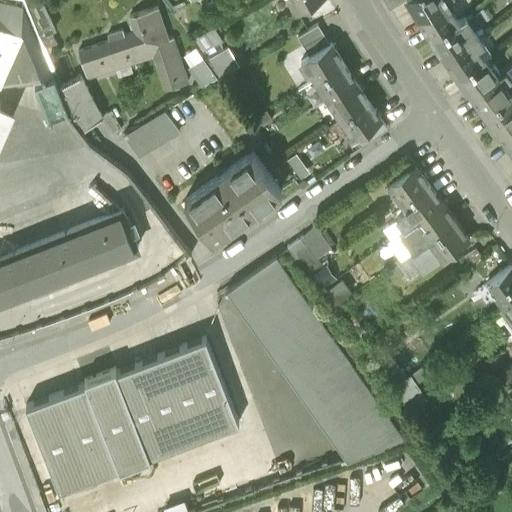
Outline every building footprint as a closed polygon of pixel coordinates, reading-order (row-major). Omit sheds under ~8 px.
[(0,0),(0,85),(2,81),(56,76),(23,0),(0,0)] [(315,0),(289,0),(296,11),(315,0)] [(407,0),(418,18),(441,4),(446,0),(407,0)] [(42,2),(33,6),(46,34),(55,30),(42,2)] [(418,18),(431,38),(457,20),(450,9),(446,11),(441,4),(418,18)] [(115,40),(78,53),(87,79),(154,57),(166,91),(188,84),(173,38),(168,40),(158,8),(129,17),(135,33),(124,37),(123,31),(113,34),(115,40)] [(431,38),(444,56),(476,33),(463,16),(457,20),(431,38)] [(296,36),(309,56),(329,43),(317,24),(296,36)] [(222,41),(213,26),(194,37),(202,52),(222,41)] [(490,52),(476,33),(444,56),(457,76),(483,57),(490,52)] [(310,70),(316,79),(343,63),(330,43),(329,43),(309,56),(300,61),(307,72),(310,70)] [(203,87),(217,77),(195,47),(183,56),(203,87)] [(238,68),(227,49),(209,59),(220,78),(238,68)] [(457,76),(471,94),(493,78),(487,70),(490,68),(483,57),(457,76)] [(355,82),(343,63),(316,79),(322,88),(318,90),(325,101),(355,82)] [(504,69),(493,78),(471,94),(484,112),(510,94),(502,82),(510,77),(504,69)] [(260,89),(251,75),(234,85),(243,99),(260,89)] [(102,118),(80,77),(61,87),(74,117),(83,132),(102,118)] [(335,109),(341,119),(368,101),(355,82),(325,101),(332,111),(335,109)] [(511,97),(510,94),(484,112),(492,123),(487,126),(493,134),(511,119),(511,97)] [(0,139),(15,105),(0,98),(0,139)] [(381,120),(368,101),(341,119),(348,129),(345,131),(352,140),(354,139),(381,120)] [(273,120),(267,110),(257,116),(264,126),(273,120)] [(179,131),(165,112),(123,136),(138,156),(179,131)] [(511,119),(493,134),(498,141),(503,138),(511,149),(511,148),(511,119)] [(387,128),(381,120),(354,139),(359,148),(387,128)] [(281,192),(252,153),(184,202),(212,242),(281,192)] [(310,173),(296,154),(287,160),(300,180),(310,173)] [(394,192),(402,201),(427,183),(413,164),(385,186),(391,194),(394,192)] [(441,201),(427,183),(402,201),(408,210),(397,218),(404,229),(441,201)] [(454,220),(441,201),(404,229),(388,241),(402,259),(412,251),(454,220)] [(123,208),(0,254),(0,300),(138,248),(123,208)] [(468,238),(454,220),(412,251),(426,270),(468,238)] [(315,228),(300,239),(315,260),(316,260),(331,249),(315,228)] [(316,260),(315,260),(300,239),(286,249),(309,279),(323,268),(316,260)] [(275,259),(227,293),(347,461),(405,439),(275,259)] [(498,296),(504,304),(511,297),(511,263),(485,283),(496,298),(498,296)] [(336,277),(328,265),(311,278),(320,289),(336,277)] [(352,291),(342,277),(322,291),(333,305),(352,291)] [(365,333),(346,307),(336,314),(356,340),(365,333)] [(85,385),(25,408),(58,495),(118,472),(119,475),(150,463),(149,460),(239,426),(205,339),(116,373),(115,371),(84,383),(85,385)] [(375,341),(362,351),(390,388),(404,378),(387,354),(385,355),(375,341)] [(424,363),(404,378),(390,388),(406,410),(424,398),(415,385),(430,373),(424,363)] [(511,439),(498,421),(479,434),(493,452),(511,439)]
